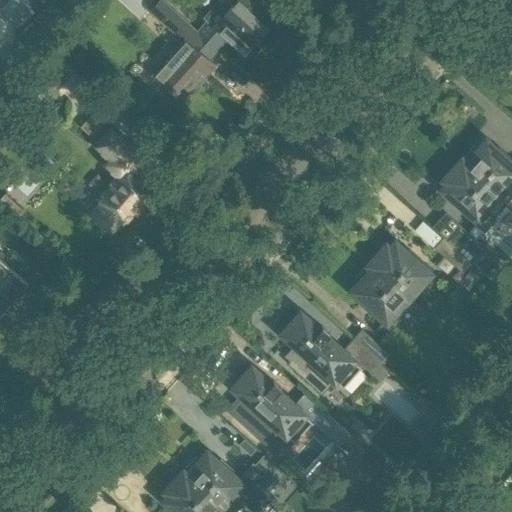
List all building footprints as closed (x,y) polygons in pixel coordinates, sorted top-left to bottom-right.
[(21,23),(35,9),(26,0),(7,0),(3,5),(21,23)] [(207,19),(197,30),(217,49),(228,37),(247,55),(270,29),(267,26),(284,7),(276,0),(242,0),(240,2),(237,0),(219,0),(205,17),(207,19)] [(208,59),(217,49),(197,30),(173,9),(161,22),(184,42),(155,74),(182,98),(213,64),(208,59)] [(37,72),(61,93),(78,73),(55,52),(37,72)] [(100,201),(90,213),(110,231),(121,220),(123,221),(149,191),(129,173),(144,156),(111,126),(95,144),(123,170),(116,178),(115,177),(109,184),(110,185),(98,199),(100,201)] [(460,161),(508,204),(511,198),(511,164),(486,141),(479,149),(474,145),(460,161)] [(494,219),(508,204),(460,161),(444,179),(448,183),(443,189),(477,220),(485,211),(494,219)] [(0,198),(0,207),(15,220),(23,210),(4,193),(0,198)] [(0,241),(15,255),(26,243),(4,225),(0,229),(0,241)] [(447,241),(471,262),(479,253),(455,232),(447,241)] [(463,271),(471,262),(447,241),(439,250),(463,271)] [(369,263),(408,297),(422,282),(429,273),(395,243),(390,249),(385,245),(369,263)] [(0,313),(28,282),(0,257),(0,313)] [(394,313),(408,297),(369,263),(355,279),(359,283),(352,290),(387,321),(394,313)] [(361,370),(362,369),(326,337),(330,333),(322,326),(318,330),(300,314),(282,334),(291,341),(295,344),(284,356),(290,361),(288,364),(322,394),(335,380),(343,388),(360,369),(361,370)] [(364,333),(356,342),(380,364),(388,355),(364,333)] [(388,370),(380,364),(356,342),(348,351),(380,379),(388,370)] [(270,384),(252,368),(234,388),(242,396),(243,396),(295,442),(311,423),(312,424),(313,423),(278,391),(281,387),(273,380),(270,384)] [(324,427),(332,418),(308,397),(300,406),(324,427)] [(239,445),(250,455),(255,449),(244,439),(239,445)] [(236,479),(207,453),(200,461),(196,457),(181,473),(224,511),(232,511),(241,502),(252,511),(261,511),(276,496),(269,490),(246,469),(236,479)] [(246,469),(269,490),(284,474),(263,454),(254,464),(252,462),(246,469)] [(224,511),(181,473),(165,491),(170,495),(164,501),(177,511),(224,511)]
